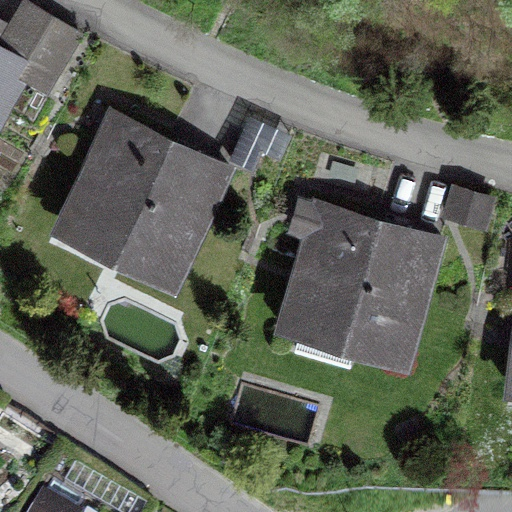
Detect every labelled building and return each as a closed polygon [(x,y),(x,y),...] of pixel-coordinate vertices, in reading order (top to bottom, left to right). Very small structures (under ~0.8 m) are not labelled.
[(0,112),(24,73),(44,86),(78,30),(28,0),(25,0),(7,30),(0,25),(0,112)] [(195,152),(114,113),(89,164),(100,170),(78,216),(131,242),(125,254),(171,277),(201,216),(203,217),(229,164),(197,149),(195,152)] [(490,197),(456,187),(449,211),(483,221),(490,197)] [(405,228),(302,198),(295,225),(312,229),(304,257),(315,260),(301,309),(284,305),(279,322),(300,328),(295,346),(349,361),(355,341),(402,355),(421,291),(424,291),(440,234),(406,224),(405,228)] [(30,511),(111,511),(85,496),(85,495),(53,476),(30,511)]
